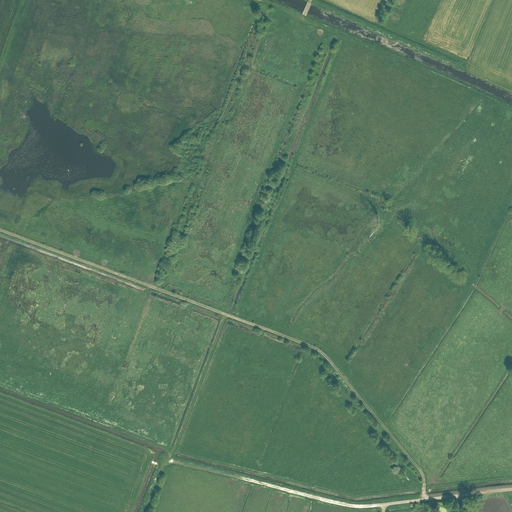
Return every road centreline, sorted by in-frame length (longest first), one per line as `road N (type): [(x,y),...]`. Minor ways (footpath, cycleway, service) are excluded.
road 1 (track): [(0,230),(320,351),(422,474),(424,499)]
road 2 (track): [(169,458),(372,505)]
road 3 (track): [(169,458),(225,314)]
road 4 (unclassified): [(511,489),(372,505)]
